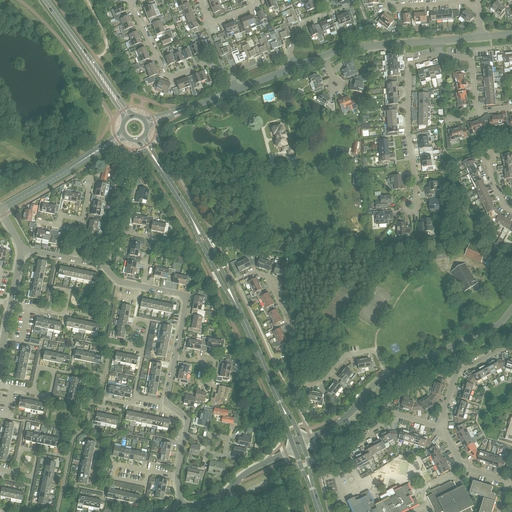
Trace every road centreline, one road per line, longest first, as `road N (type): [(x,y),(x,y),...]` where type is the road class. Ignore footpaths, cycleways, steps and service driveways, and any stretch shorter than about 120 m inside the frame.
road 1 (residential): [(388,376),(373,349),(344,355),(324,380),(293,381),(286,369),(292,327),(269,278),(252,271),(239,277)]
road 2 (residential): [(413,200),(408,67),(439,55)]
road 3 (residential): [(230,76),(206,64),(167,76),(130,1)]
road 4 (secondary): [(0,209),(123,134)]
road 5 (secondary): [(127,117),(45,0)]
road 6 (residential): [(182,507),(217,499),(293,447)]
